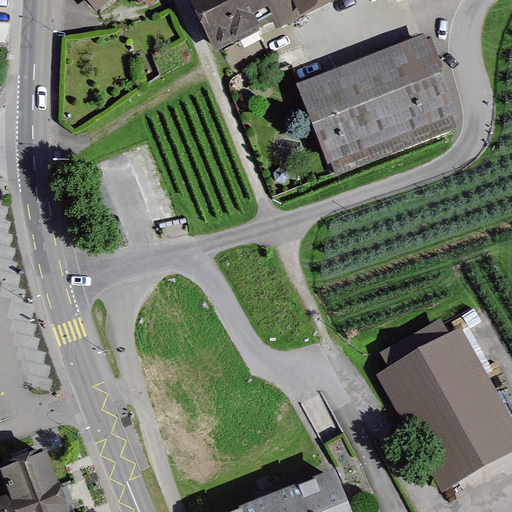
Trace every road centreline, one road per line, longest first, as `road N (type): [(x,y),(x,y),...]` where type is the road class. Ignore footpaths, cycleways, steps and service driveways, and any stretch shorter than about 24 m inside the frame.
road 1 (residential): [(187,254),(428,172),(463,151),(478,109),(465,34),(480,0)]
road 2 (residential): [(393,511),(342,391),(328,375),(258,358),(187,254)]
road 3 (residential): [(117,270),(137,392),(174,511)]
road 4 (tertiary): [(138,511),(55,286)]
road 5 (track): [(342,391),(433,505),(511,493)]
road 6 (unknown): [(32,142),(119,122),(215,79)]
road 7 (track): [(342,391),(276,228)]
road 8 (tertiary): [(55,286),(32,142)]
road 9 (tertiary): [(32,142),(39,0)]
